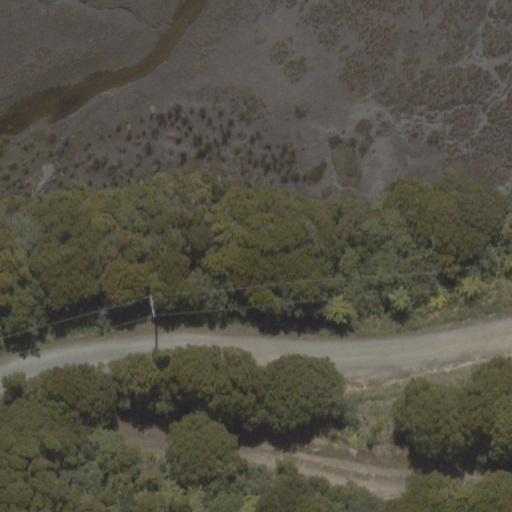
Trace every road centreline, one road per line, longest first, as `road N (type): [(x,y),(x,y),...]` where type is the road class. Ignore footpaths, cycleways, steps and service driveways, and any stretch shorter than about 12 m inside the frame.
road 1 (track): [(0,434),(232,440),(365,477),(511,484)]
road 2 (residential): [(0,377),(139,349),(378,353),(511,334)]
